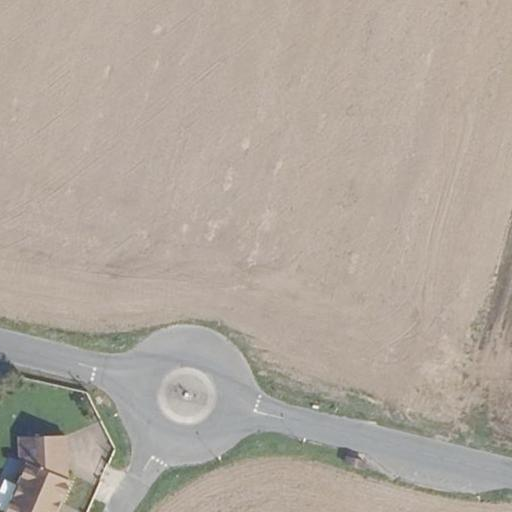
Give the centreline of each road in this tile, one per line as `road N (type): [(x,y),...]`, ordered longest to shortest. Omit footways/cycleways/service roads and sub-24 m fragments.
road 1 (tertiary): [(511,475),(233,408)]
road 2 (tertiary): [(233,408),(229,374),(188,345),(154,354),(134,382)]
road 3 (tertiary): [(134,382),(0,347)]
